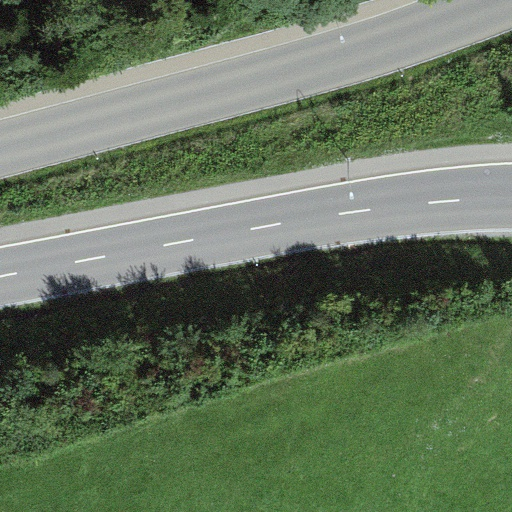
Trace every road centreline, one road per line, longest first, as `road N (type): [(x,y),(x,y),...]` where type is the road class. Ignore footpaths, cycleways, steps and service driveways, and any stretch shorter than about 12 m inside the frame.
road 1 (tertiary): [(511,0),(321,71),(0,155)]
road 2 (tertiary): [(0,280),(430,205),(511,202)]
